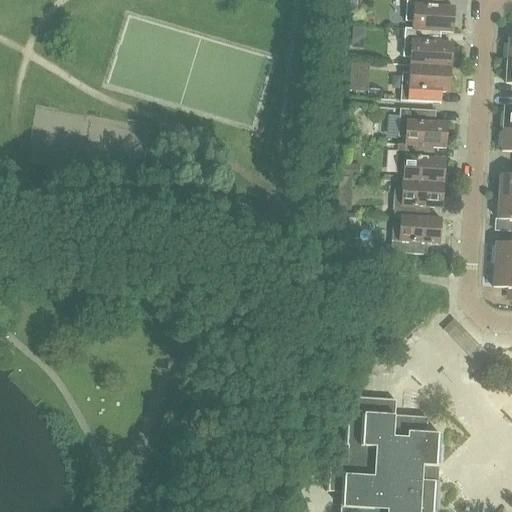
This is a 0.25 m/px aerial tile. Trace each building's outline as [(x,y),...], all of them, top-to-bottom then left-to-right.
[(405,30),(453,33),(455,9),(438,8),(438,0),(406,0),(405,22),(413,23),(412,30),(405,30)] [(411,59),(410,67),(451,69),(452,45),(436,43),(437,33),(453,34),(453,33),(405,30),(403,58),(411,59)] [(449,94),(451,69),(410,67),(410,74),(402,74),(400,102),(432,104),(433,92),(449,94)] [(511,108),(504,108),(503,130),(511,130),(511,108)] [(400,110),(399,126),(398,138),(406,139),(405,146),(397,145),(397,146),(446,149),(447,125),(431,123),(432,112),(400,110)] [(511,153),(511,130),(503,130),(501,153),(511,153)] [(397,146),(396,163),(396,174),(403,175),(403,182),(444,185),(445,160),(429,159),(429,149),(446,150),(446,149),(397,146)] [(362,166),(345,164),(343,177),(360,178),(362,166)] [(499,198),(511,199),(511,176),(500,176),(499,198)] [(444,185),(403,182),(402,190),(395,189),(393,218),(441,221),(441,220),(425,219),(425,208),(442,209),(444,185)] [(352,198),(338,197),(337,211),(351,212),(352,198)] [(511,199),(499,198),(497,221),(511,221),(511,199)] [(440,245),(441,221),(393,218),(401,219),(400,226),(392,226),(391,254),(423,256),(424,244),(440,245)] [(331,246),(346,249),(348,237),(334,234),(331,246)] [(511,245),(496,244),(494,266),(511,267),(511,245)] [(511,267),(494,266),(493,288),(511,289),(511,267)] [(475,343),(465,353),(480,369),(490,358),(475,343)] [(435,511),(438,483),(441,436),(426,435),(427,419),(395,417),(396,402),(348,399),(345,447),(348,447),(348,461),(328,460),(326,493),(342,494),(340,511),(435,511)]
